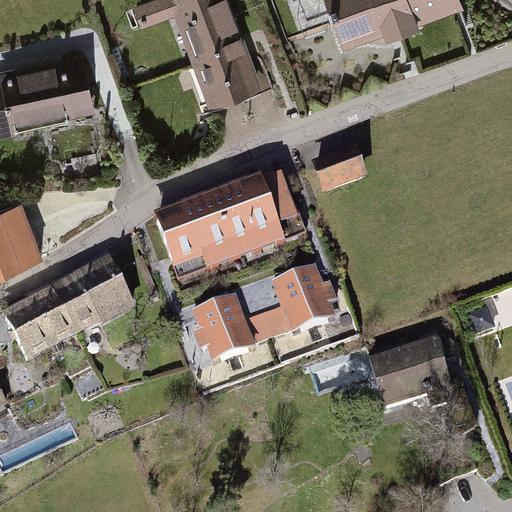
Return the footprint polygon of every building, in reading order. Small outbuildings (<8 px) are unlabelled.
[(179,15),(209,105),(263,87),(233,0),(148,0),(131,6),(139,29),(179,15)] [(326,0),(345,51),(463,9),(460,0),(326,0)] [(84,55),(0,76),(0,134),(98,109),(84,55)] [(357,146),(311,163),(323,196),(369,179),(357,146)] [(280,173),(156,219),(174,281),(283,243),(277,226),(296,218),(280,173)] [(19,207),(0,214),(0,269),(37,255),(19,207)] [(110,259),(6,311),(30,358),(133,306),(110,259)] [(234,296),(193,312),(210,367),(338,320),(319,267),(272,283),(281,309),(244,321),(234,296)] [(438,344),(369,363),(384,414),(443,397),(455,438),(478,432),(465,389),(452,393),(438,344)]
